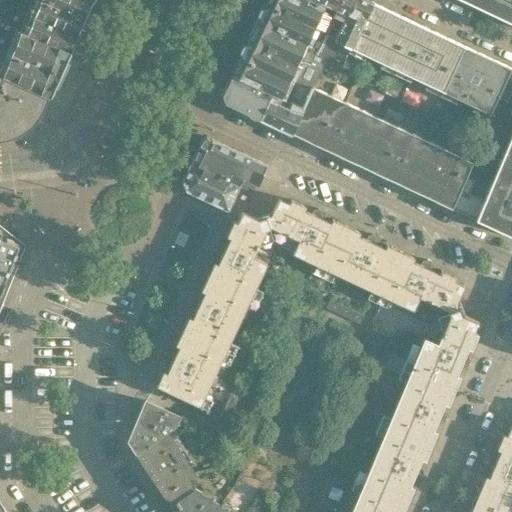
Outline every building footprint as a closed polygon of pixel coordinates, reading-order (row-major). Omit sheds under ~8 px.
[(0,68),(7,53),(18,31),(26,12),(28,13),(77,33),(84,18),(38,0),(31,0),(26,12),(10,5),(7,11),(4,10),(3,13),(0,18),(0,68)] [(91,2),(85,0),(38,0),(84,18),(91,2)] [(322,11),(307,4),(298,0),(265,0),(264,4),(314,28),(319,30),(327,13),(322,11)] [(349,49),(371,2),(366,0),(308,0),(307,4),(322,11),(327,13),(319,30),(311,47),(308,52),(325,60),(327,55),(343,63),(349,49)] [(511,24),(511,0),(467,0),(466,3),(511,24)] [(394,70),(417,24),(371,2),(349,49),(394,70)] [(314,28),(264,4),(256,20),(306,44),(314,28)] [(77,33),(28,13),(26,12),(18,31),(33,37),(69,52),(77,33)] [(306,44),(256,20),(246,41),(296,64),(301,67),(308,52),(311,47),(306,44)] [(441,92),(463,45),(417,24),(394,70),(441,92)] [(59,74),(69,52),(33,37),(18,31),(7,53),(41,67),(59,74)] [(285,99),(301,67),(296,64),(246,41),(231,74),(281,97),(285,99)] [(488,114),(496,95),(509,67),(463,45),(441,92),(488,114)] [(291,133),(300,115),(313,88),(323,64),(325,60),(308,52),(301,67),(285,99),(282,106),(277,104),(268,100),(259,118),(291,133)] [(59,74),(41,67),(7,53),(0,68),(0,75),(1,76),(49,95),(59,74)] [(320,74),(331,79),(334,71),(324,66),(320,74)] [(511,68),(509,67),(496,95),(505,99),(508,92),(511,93),(511,68)] [(281,97),(231,74),(221,94),(224,101),(259,118),(268,100),(277,104),(282,106),(285,99),(281,97)] [(36,117),(41,108),(46,96),(49,96),(49,95),(1,76),(0,77),(0,138),(7,137),(11,136),(14,135),(18,133),(21,131),(23,130),(28,126),(31,123),(36,117)] [(399,92),(404,82),(391,76),(386,85),(399,92)] [(384,92),(384,93),(386,94),(394,98),(398,91),(387,86),(384,92)] [(355,163),(375,117),(313,88),(300,115),(291,133),(355,163)] [(386,178),(407,132),(375,117),(355,163),(386,178)] [(511,127),(482,200),(474,219),(511,236),(511,127)] [(418,192),(439,148),(407,132),(386,178),(418,192)] [(265,164),(207,137),(199,140),(190,160),(239,182),(241,178),(256,184),(265,164)] [(449,207),(463,175),(469,162),(439,148),(418,192),(449,207)] [(226,208),(239,182),(190,160),(181,180),(183,188),(226,208)] [(469,193),(474,180),(463,175),(449,207),(474,219),(482,200),(469,193)] [(325,270),(345,226),(331,219),(329,223),(322,219),(324,215),(322,211),(318,209),(313,210),(311,214),(303,210),(305,207),(290,200),(288,203),(278,198),(270,215),(263,217),(268,229),(270,228),(297,240),(291,254),(325,270)] [(252,257),(258,245),(265,230),(268,229),(263,217),(257,219),(241,212),(236,222),(232,220),(225,236),(229,237),(225,245),(221,243),(217,245),(215,249),(216,254),(220,256),(216,263),(213,262),(206,276),(250,296),(266,263),(252,257)] [(379,295),(400,251),(385,245),(384,248),(376,244),(378,241),(376,236),(372,234),(367,236),(365,240),(358,236),(359,232),(345,226),(325,270),(379,295)] [(183,247),(188,235),(178,232),(174,243),(183,247)] [(0,286),(17,244),(0,237),(0,286)] [(464,286),(453,281),(455,277),(440,270),(438,274),(430,270),(432,266),(430,262),(426,260),(421,261),(420,265),(412,262),(414,258),(402,252),(400,251),(379,295),(381,296),(413,311),(419,297),(446,310),(447,313),(458,309),(456,302),(464,286)] [(224,351),(246,306),(250,296),(206,276),(200,290),(203,292),(199,299),(196,297),(191,299),(189,303),(190,308),(194,310),(191,317),(187,316),(181,330),(224,351)] [(363,315),(329,299),(325,307),(359,323),(363,315)] [(463,355),(467,348),(470,349),(477,334),(473,332),(478,321),(461,314),(458,309),(447,313),(448,315),(436,343),(423,337),(409,370),(453,389),(459,376),(455,374),(459,366),(463,368),(467,366),(469,362),(467,357),(463,355)] [(199,406),(220,360),(224,351),(181,330),(174,344),(178,346),(174,354),(170,352),(166,354),(164,358),(165,362),(169,364),(165,372),(162,370),(155,385),(199,406)] [(440,411),(443,403),(447,405),(453,389),(409,370),(385,426),(430,445),(436,431),(432,429),(435,422),(439,424),(444,421),(445,417),(444,412),(440,411)] [(228,419),(238,397),(230,393),(220,416),(228,419)] [(165,431),(176,422),(178,416),(145,401),(128,440),(136,451),(165,431)] [(511,425),(510,424),(505,435),(502,434),(495,449),(499,451),(496,459),(492,457),(487,459),(486,463),(487,468),(491,469),(488,477),(484,476),(474,501),(499,511),(505,511),(511,496),(511,425)] [(417,466),(420,458),(423,460),(430,445),(385,426),(362,482),(406,501),(412,486),(409,485),(412,477),(416,479),(420,476),(422,472),(421,468),(417,466)] [(195,472),(181,453),(165,431),(136,451),(164,493),(167,491),(174,501),(192,488),(185,479),(195,472)] [(401,511),(406,501),(362,482),(349,511),(401,511)] [(230,511),(193,487),(192,488),(174,501),(177,506),(172,511),(230,511)] [(499,511),(474,501),(469,511),(499,511)]
